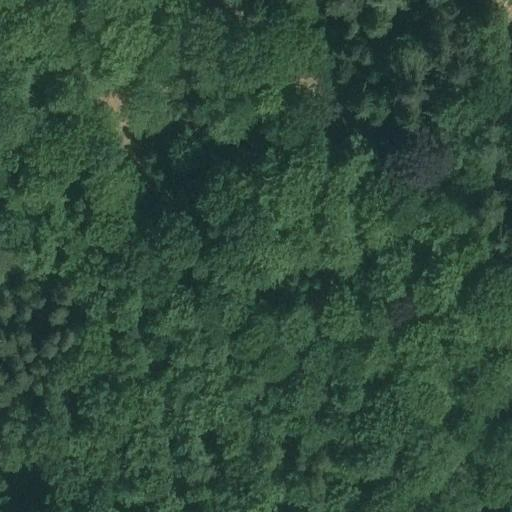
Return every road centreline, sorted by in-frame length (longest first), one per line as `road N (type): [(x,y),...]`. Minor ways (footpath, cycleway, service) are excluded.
road 1 (track): [(232,0),(505,254)]
road 2 (track): [(470,0),(422,175)]
